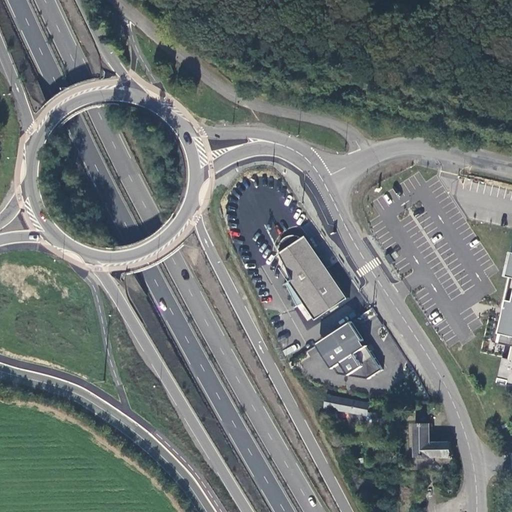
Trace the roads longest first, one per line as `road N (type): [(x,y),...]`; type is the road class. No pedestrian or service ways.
road 1 (trunk): [(314,511),(157,232),(44,0)]
road 2 (trunk): [(16,0),(134,243),(284,511)]
road 3 (unclassified): [(321,179),(456,403),(480,511)]
road 4 (trunk): [(348,511),(191,202)]
road 5 (trunk): [(87,253),(246,511)]
road 6 (unclassified): [(117,0),(225,91),(336,125),(365,159)]
road 7 (unclassified): [(0,370),(61,387),(125,424),(178,471),(208,511)]
road 8 (unclassified): [(511,166),(416,147),(365,159)]
road 9 (unclassified): [(139,97),(102,94),(69,104),(35,147)]
road 10 (unclassified): [(87,253),(149,248),(191,202)]
